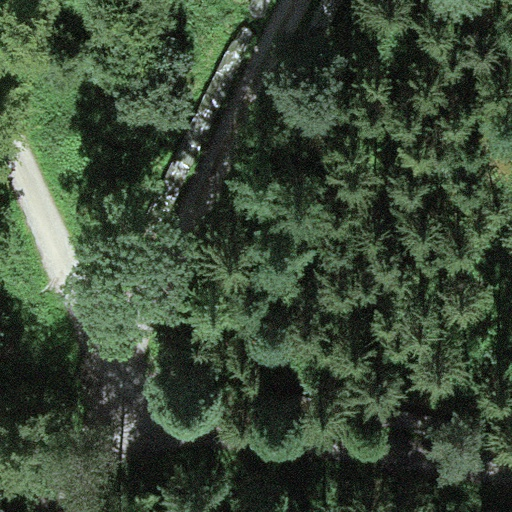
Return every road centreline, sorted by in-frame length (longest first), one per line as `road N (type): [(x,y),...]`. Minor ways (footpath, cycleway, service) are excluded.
road 1 (track): [(0,115),(141,419),(511,473)]
road 2 (track): [(292,0),(187,223),(141,419),(60,486),(45,511)]
